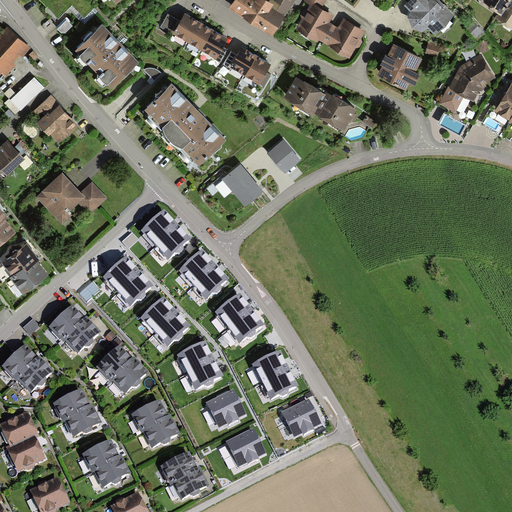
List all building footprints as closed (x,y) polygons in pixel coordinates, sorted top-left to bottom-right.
[(231,0),(227,7),(268,33),(289,0),(269,0),(265,6),(256,0),(231,0)] [(329,21),(334,13),(322,4),(324,0),(305,0),(311,3),(296,26),(317,40),(319,38),(322,41),(333,23),(329,21)] [(434,31),(454,12),(442,0),(404,0),(411,7),(408,13),(411,23),(421,27),(428,25),(434,31)] [(481,0),(479,4),(497,16),(508,0),(481,0)] [(511,0),(509,0),(496,19),(511,30),(511,29),(511,0)] [(171,34),(213,57),(224,38),(182,14),(171,34)] [(175,21),(165,15),(159,26),(169,31),(175,21)] [(366,29),(344,16),(338,26),(333,23),(322,41),(350,56),(366,29)] [(473,21),(466,27),(474,37),(482,31),(473,21)] [(136,60),(103,24),(78,46),(112,83),(136,60)] [(8,29),(0,38),(0,70),(24,44),(8,29)] [(383,62),(378,71),(407,86),(410,78),(415,81),(420,69),(416,67),(422,55),(393,41),(387,53),(386,51),(381,60),(383,62)] [(427,41),(425,50),(438,54),(441,44),(427,41)] [(487,42),(483,41),(480,41),(474,47),(480,52),(485,52),(490,50),(493,47),(487,42)] [(234,54),(221,47),(215,58),(228,65),(234,54)] [(239,50),(229,67),(257,82),(266,65),(239,50)] [(448,86),(439,104),(456,113),(464,98),(466,99),(467,99),(474,102),(480,91),(482,91),(487,86),(486,84),(496,78),(481,54),(461,65),(449,87),(448,86)] [(343,127),(357,105),(327,87),(326,89),(296,71),(282,94),(315,114),(316,111),(343,127)] [(34,77),(9,100),(18,110),(43,87),(34,77)] [(494,109),(508,118),(511,111),(511,81),(494,109)] [(220,139),(168,84),(143,108),(195,163),(220,139)] [(47,132),(55,141),(73,126),(48,97),(35,109),(42,117),(35,122),(45,133),(47,132)] [(0,164),(6,172),(24,158),(7,138),(0,144),(0,164)] [(281,141),(268,152),(282,169),(295,158),(281,141)] [(258,190),(238,165),(222,177),(242,202),(258,190)] [(59,174),(35,196),(59,222),(67,215),(64,212),(77,201),(88,213),(104,198),(90,183),(78,194),(59,174)] [(0,241),(16,229),(5,215),(0,218),(0,241)] [(165,215),(141,236),(168,265),(176,257),(179,258),(183,255),(183,250),(190,243),(182,234),(172,224),(165,215)] [(27,240),(2,259),(12,273),(23,265),(24,267),(37,257),(39,256),(27,240)] [(204,250),(180,271),(207,300),(214,293),(218,294),(221,291),(221,286),(229,279),(222,271),(213,260),(204,250)] [(127,256),(103,277),(130,306),(138,299),(141,300),(145,297),(145,292),(152,285),(146,278),(127,256)] [(49,272),(37,257),(24,267),(23,265),(12,273),(10,274),(23,292),(49,272)] [(241,293),(215,312),(240,343),(248,336),(251,337),(255,335),(255,330),(264,324),(258,316),(250,305),(241,293)] [(166,297),(142,317),(169,346),(177,339),(180,340),(183,337),(183,332),(191,325),(183,316),(175,307),(166,297)] [(73,307),(50,329),(63,343),(65,342),(75,332),(74,330),(85,320),(73,307)] [(75,332),(65,342),(78,356),(85,348),(89,349),(93,345),(94,341),(102,333),(87,318),(85,320),(74,330),(75,332)] [(34,320),(24,329),(30,336),(40,327),(34,320)] [(207,341),(178,355),(196,390),(206,385),(209,387),(213,385),(214,380),(223,376),(219,366),(213,355),(207,341)] [(120,347),(97,370),(111,385),(113,382),(124,372),(122,370),(132,360),(120,347)] [(23,350),(1,371),(14,385),(16,383),(36,364),(23,350)] [(280,351),(251,365),(270,400),(280,395),(283,397),(287,395),(288,390),(297,385),(292,376),(287,365),(280,351)] [(124,372),(113,382),(125,396),(133,389),(136,389),(141,385),(141,381),(148,374),(134,358),(132,360),(122,370),(124,372)] [(36,364),(16,383),(28,396),(50,376),(37,362),(36,364)] [(234,390),(207,403),(219,427),(227,423),(228,425),(239,420),(238,418),(245,414),(239,402),(234,390)] [(80,395),(52,408),(60,424),(61,423),(88,411),(80,395)] [(310,399),(283,412),(295,436),(303,432),(304,434),(315,429),(314,426),(321,423),(315,410),(310,399)] [(160,402),(132,416),(142,435),(144,434),(157,428),(155,424),(168,417),(160,402)] [(88,411),(61,423),(70,441),(98,428),(90,410),(88,411)] [(0,427),(0,435),(8,452),(32,441),(35,439),(24,416),(0,427)] [(157,428),(144,434),(152,451),(162,446),(165,446),(170,443),(171,441),(180,436),(170,416),(168,417),(155,424),(157,428)] [(254,429),(227,442),(239,466),(247,462),(248,464),(259,459),(258,456),(265,453),(259,441),(254,429)] [(6,453),(15,473),(42,461),(32,441),(8,452),(6,453)] [(109,446),(80,459),(88,475),(91,474),(116,462),(109,446)] [(190,454),(162,468),(171,487),(173,486),(186,479),(185,477),(198,470),(190,454)] [(116,462),(91,474),(99,491),(126,478),(118,461),(116,462)] [(186,479),(173,486),(182,502),(191,497),(194,498),(199,496),(200,492),(210,488),(200,469),(198,470),(185,477),(186,479)] [(28,494),(36,511),(50,511),(65,505),(54,481),(28,494)] [(117,504),(111,507),(112,511),(147,511),(138,494),(125,500),(122,498),(117,501),(117,504)]
